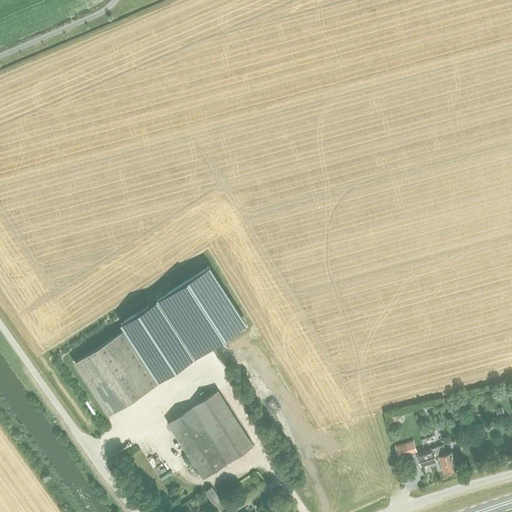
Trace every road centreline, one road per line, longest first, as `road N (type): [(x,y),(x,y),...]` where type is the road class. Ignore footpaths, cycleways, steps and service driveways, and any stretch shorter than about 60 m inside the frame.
road 1 (unclassified): [(135,511),(0,323)]
road 2 (unclassified): [(511,474),(388,511)]
